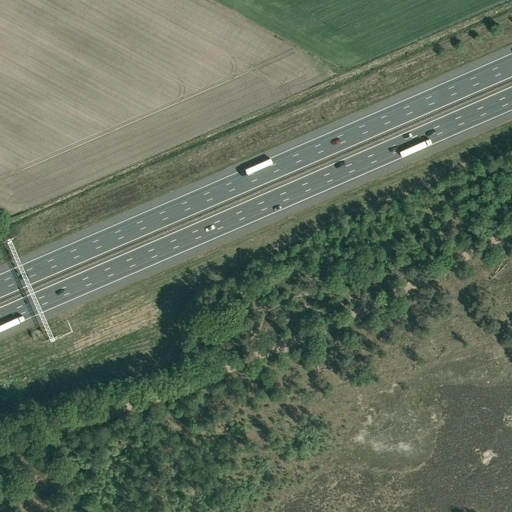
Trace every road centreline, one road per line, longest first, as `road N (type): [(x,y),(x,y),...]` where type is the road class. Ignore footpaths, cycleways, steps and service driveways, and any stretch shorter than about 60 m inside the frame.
road 1 (motorway): [(0,320),(511,97)]
road 2 (track): [(511,236),(293,346),(0,457)]
road 3 (motorway): [(511,64),(0,286)]
